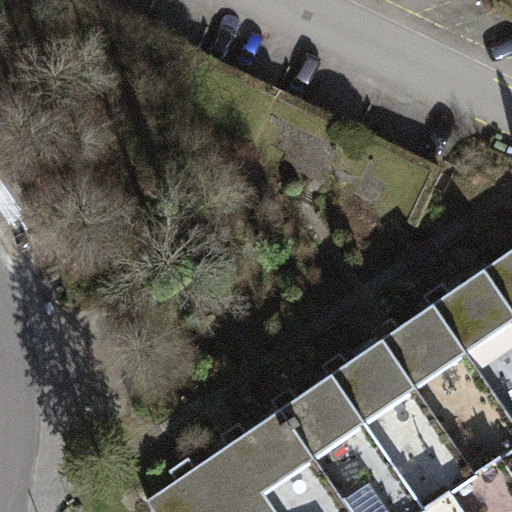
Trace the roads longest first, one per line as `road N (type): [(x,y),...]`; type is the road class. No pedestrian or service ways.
road 1 (residential): [(207,0),(511,155)]
road 2 (residential): [(0,294),(26,465),(0,511)]
